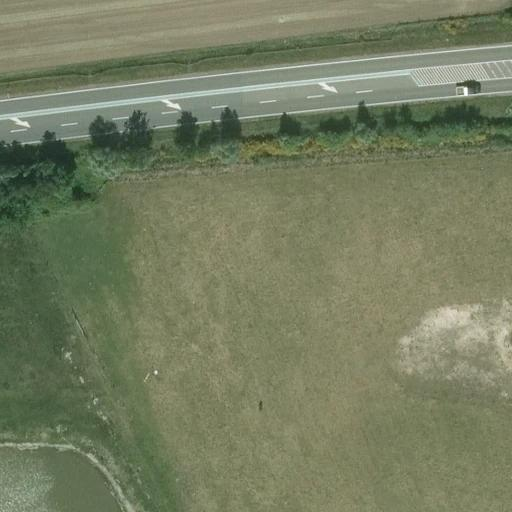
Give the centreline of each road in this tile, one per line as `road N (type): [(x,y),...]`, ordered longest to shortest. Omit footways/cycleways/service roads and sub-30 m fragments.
road 1 (trunk): [(511,57),(0,113)]
road 2 (trunk): [(0,134),(511,88)]
